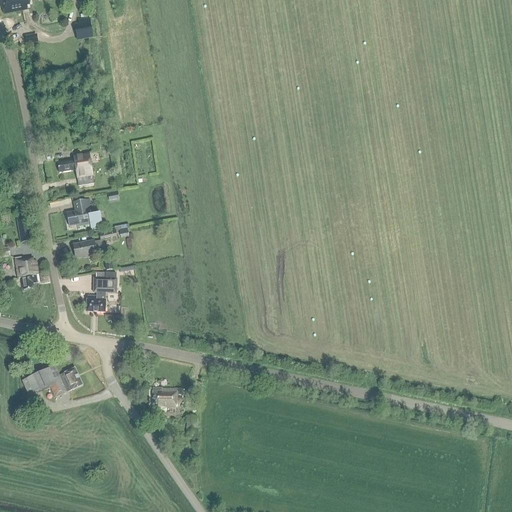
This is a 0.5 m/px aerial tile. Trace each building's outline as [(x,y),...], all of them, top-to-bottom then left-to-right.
[(27,0),(0,0),(0,6),(3,6),(4,14),(30,9),(27,0)] [(74,25),(77,41),(93,38),(90,22),(74,25)] [(75,172),(77,186),(93,184),(89,153),(73,155),(73,161),(57,163),(59,174),(75,172)] [(77,228),(85,226),(90,225),(91,229),(90,229),(91,230),(102,227),(102,226),(102,227),(99,215),(89,217),(87,210),(91,210),(89,200),(73,204),(75,212),(67,214),(69,228),(77,226),(77,228)] [(29,218),(16,220),(18,228),(30,226),(29,218)] [(99,234),(100,241),(94,242),(94,241),(73,245),(75,259),(83,258),(83,259),(97,257),(95,249),(103,247),(102,242),(111,240),(111,241),(117,240),(115,231),(115,230),(115,231),(99,234)] [(0,249),(0,258),(10,257),(9,248),(0,249)] [(32,284),(39,282),(36,265),(34,265),(33,258),(21,260),(20,259),(15,260),(18,280),(21,279),(23,291),(33,289),(32,284)] [(86,313),(105,314),(106,294),(106,292),(116,293),(117,281),(94,279),(93,294),(96,294),(96,298),(87,297),(86,313)] [(55,367),(23,381),(30,396),(47,388),(49,391),(51,390),(55,399),(82,387),(74,368),(61,374),(62,375),(59,376),(55,367)] [(184,395),(184,390),(162,390),(162,389),(152,388),(151,407),(175,408),(176,395),(184,395)] [(186,439),(195,439),(196,420),(186,419),(186,439)]
